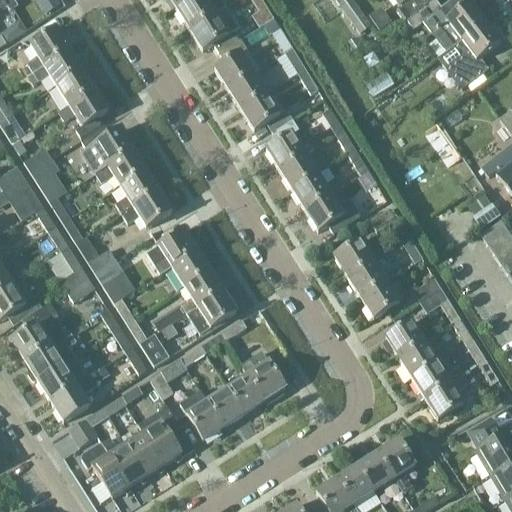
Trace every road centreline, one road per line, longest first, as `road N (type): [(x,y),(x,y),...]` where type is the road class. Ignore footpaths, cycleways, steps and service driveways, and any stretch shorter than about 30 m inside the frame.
road 1 (residential): [(212,511),(338,430),(350,410),(348,376),(114,0)]
road 2 (residential): [(68,511),(0,405)]
